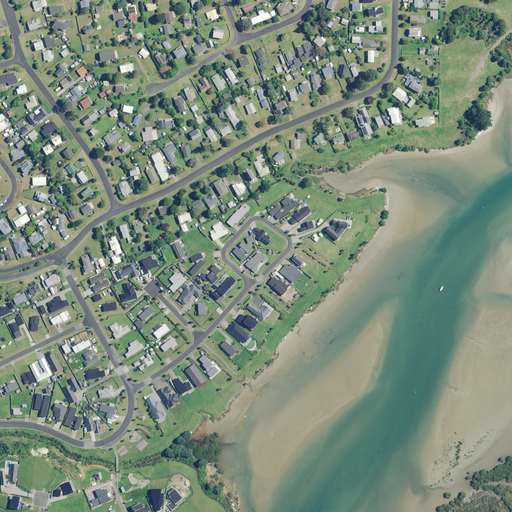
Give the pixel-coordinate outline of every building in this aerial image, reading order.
[(337,2),(332,0),(329,0),(327,8),(334,11),(337,2)] [(418,8),(420,8),(422,8),(423,6),(424,6),(424,3),(423,3),(422,0),(408,0),(408,3),(414,3),(414,7),(418,7),(418,8)] [(42,8),(41,6),(39,1),(32,3),(34,7),(36,12),(38,11),(37,9),(42,8)] [(287,4),(287,2),(281,5),(281,6),(277,7),(280,16),(289,12),(289,11),(293,9),(290,3),(287,4)] [(127,12),(129,12),(129,15),(128,15),(129,20),(130,19),(131,22),(137,21),(135,15),(137,15),(135,5),(131,6),(130,4),(127,4),(127,7),(126,7),(127,12)] [(255,7),(253,4),(241,9),(243,14),(253,10),(253,8),(255,7)] [(384,13),(383,7),(368,10),(369,16),(384,13)] [(219,18),(215,9),(206,13),(208,19),(211,18),(212,20),(219,18)] [(124,15),(123,11),(118,12),(119,13),(113,14),(114,21),(123,19),(123,16),(124,15)] [(176,17),(175,11),(165,13),(167,24),(174,22),(173,18),(176,17)] [(263,14),(261,11),(258,12),(260,15),(250,19),(253,25),(270,18),(267,12),(263,14)] [(41,27),(39,19),(27,22),(30,31),(41,27)] [(337,23),(332,19),(327,26),(333,30),(337,23)] [(71,21),(65,23),(61,23),(57,20),(51,29),(57,32),(59,28),(61,30),(65,30),(73,26),(71,21)] [(381,21),(376,21),(376,26),(369,26),(369,32),(376,32),(377,31),(382,31),(383,26),(381,26),(381,21)] [(91,32),(90,32),(93,30),(95,28),(90,22),(84,26),(85,28),(83,29),(86,34),(89,32),(90,33),(91,32)] [(421,28),(408,28),(408,37),(415,37),(415,38),(419,38),(419,37),(421,37),(421,28)] [(223,39),(224,30),(220,30),(214,29),(213,37),(223,39)] [(50,39),(49,36),(44,38),(47,48),(55,46),(56,46),(61,45),(59,39),(54,40),(54,38),(50,39)] [(321,38),(318,36),(313,41),(316,44),(315,44),(319,48),(327,41),(323,37),(321,38)] [(171,47),(167,40),(162,43),(166,50),(171,47)] [(207,48),(202,40),(199,42),(200,44),(193,48),(196,54),(207,48)] [(44,49),(42,41),(34,44),(36,51),(44,49)] [(380,42),(363,41),(361,41),(360,49),(363,49),(363,47),(379,47),(380,42)] [(303,63),(307,61),(306,60),(317,56),(315,50),(313,50),(310,42),(303,45),(306,53),(304,54),(305,56),(301,58),(303,63)] [(187,54),(182,46),(173,52),(177,59),(181,57),(181,58),(187,54)] [(428,55),(440,56),(440,47),(434,47),(434,49),(428,49),(428,55)] [(139,53),(143,56),(142,57),(146,59),(147,58),(150,54),(143,48),(139,53)] [(265,55),(262,49),(254,53),(258,59),(261,65),(267,62),(263,56),(265,55)] [(52,55),(51,50),(42,52),(44,61),(47,60),(48,62),(53,61),(52,59),(54,58),(53,55),(52,55)] [(115,52),(114,50),(99,53),(101,62),(118,58),(117,51),(115,52)] [(378,57),(378,51),(368,51),(368,62),(374,62),(374,57),(378,57)] [(285,54),(289,64),(289,65),(290,66),(292,70),(302,66),(299,58),(293,61),(289,52),(285,54)] [(166,62),(161,53),(155,56),(160,66),(166,62)] [(250,65),(246,56),(238,59),(242,68),(250,65)] [(67,66),(64,63),(62,64),(61,64),(57,67),(59,69),(55,73),(59,77),(67,70),(65,68),(67,66)] [(134,70),(133,63),(120,66),(121,73),(130,71),(130,73),(132,73),(132,71),(134,70)] [(347,65),(341,64),(339,75),(342,75),(341,78),(345,78),(347,65)] [(87,72),(83,66),(77,71),(81,77),(87,72)] [(334,74),(331,66),(322,69),(326,80),(332,78),(331,75),(334,74)] [(361,75),(358,66),(351,69),(354,77),(361,75)] [(238,81),(230,68),(225,71),(233,84),(238,81)] [(14,76),(13,73),(0,76),(0,85),(8,83),(9,86),(18,83),(16,75),(14,76)] [(321,87),(316,73),(310,75),(313,83),(312,84),(314,91),(318,90),(317,88),(321,87)] [(221,80),(217,74),(211,77),(219,91),(225,88),(223,84),(226,83),(223,79),(221,80)] [(73,82),(68,75),(59,82),(64,89),(73,82)] [(418,80),(410,75),(407,80),(406,79),(404,83),(405,84),(404,84),(419,93),(422,87),(422,86),(416,83),(418,80)] [(211,88),(205,77),(200,80),(203,86),(199,88),(202,93),(211,88)] [(299,94),(303,92),(304,93),(306,92),(306,91),(310,90),(308,83),(297,87),(299,94)] [(27,92),(25,84),(19,87),(20,89),(15,90),(16,95),(27,92)] [(82,95),(76,87),(71,91),(74,95),(71,98),(73,102),(82,95)] [(189,90),(188,88),(184,89),(185,92),(182,93),(185,98),(187,97),(188,100),(196,97),(192,88),(189,90)] [(407,94),(400,88),(398,91),(396,89),(392,94),(402,102),(407,94)] [(298,97),(297,97),(295,89),(288,91),(289,95),(290,94),(292,101),(294,101),(294,102),(299,101),(298,97)] [(263,90),(257,92),(261,101),(266,99),(263,90)] [(233,95),(230,91),(223,95),(225,100),(233,95)] [(243,100),(240,95),(235,98),(237,104),(243,100)] [(38,105),(34,96),(29,98),(31,102),(26,104),(28,109),(38,105)] [(91,100),(89,97),(80,103),(84,109),(93,103),(91,100)] [(178,106),(180,113),(189,110),(188,109),(185,110),(183,104),(184,103),(182,97),(174,99),(176,106),(178,106)] [(416,101),(412,99),(407,105),(411,108),(416,101)] [(267,100),(261,102),(263,108),(269,106),(267,100)] [(286,107),(284,101),(275,105),(279,115),(285,113),(283,108),(286,107)] [(256,112),(252,103),(245,106),(249,115),(256,112)] [(133,107),(124,105),(123,111),(132,114),(133,107)] [(152,111),(144,107),(141,113),(145,115),(143,118),(147,120),(152,111)] [(236,111),(234,112),(231,107),(224,110),(229,119),(236,130),(242,127),(239,123),(240,122),(238,118),(237,119),(235,115),(236,115),(235,114),(237,113),(236,111)] [(392,124),(394,123),(394,126),(401,125),(401,122),(400,119),(402,119),(401,115),(399,115),(398,108),(396,107),(388,108),(390,118),(391,118),(392,124)] [(116,114),(118,113),(115,109),(109,113),(112,117),(114,116),(115,118),(118,116),(116,114)] [(97,116),(99,114),(96,110),(94,112),(88,116),(92,122),(99,118),(97,116)] [(390,124),(384,114),(381,116),(387,126),(390,124)] [(142,118),(136,115),(132,124),(138,126),(142,118)] [(384,127),(380,116),(375,118),(379,129),(384,127)] [(435,123),(434,116),(430,117),(430,116),(422,118),(422,119),(415,120),(416,125),(418,125),(418,127),(432,125),(432,124),(435,123)] [(176,120),(172,121),(172,118),(161,120),(161,121),(158,122),(159,130),(177,127),(176,120)] [(26,124),(23,119),(16,124),(19,129),(26,124)] [(118,124),(121,129),(127,125),(123,121),(118,124)] [(372,131),(369,122),(362,125),(365,134),(372,131)] [(217,139),(209,125),(204,129),(212,142),(217,139)] [(231,132),(228,126),(220,131),(223,137),(231,132)] [(200,132),(198,129),(189,134),(193,140),(201,136),(199,132),(200,132)] [(38,135),(34,130),(28,135),(33,142),(37,139),(36,137),(38,135)] [(359,138),(356,131),(347,134),(350,142),(359,138)] [(110,136),(109,134),(104,138),(108,145),(121,137),(119,132),(113,136),(112,134),(110,136)] [(344,139),(342,132),(332,136),(335,145),(339,143),(339,142),(344,139)] [(326,141),(321,134),(314,139),(318,145),(320,143),(321,144),(326,141)] [(53,151),(52,148),(62,142),(58,135),(51,140),(52,141),(45,146),(42,147),(46,155),(53,151)] [(25,144),(22,140),(16,145),(19,148),(25,144)] [(127,142),(125,143),(119,147),(123,154),(130,149),(129,148),(130,147),(127,142)] [(177,150),(173,144),(163,149),(171,165),(178,161),(175,157),(174,157),(172,153),(177,150)] [(191,152),(189,144),(180,147),(182,151),(183,151),(185,158),(191,156),(190,152),(191,152)] [(74,154),(69,148),(63,152),(67,158),(74,154)] [(25,156),(23,150),(11,154),(13,161),(17,160),(17,159),(25,156)] [(163,160),(159,152),(151,156),(155,164),(154,165),(162,181),(169,178),(167,173),(164,166),(165,166),(162,160),(163,160)] [(285,156),(280,152),(273,159),(275,161),(274,162),(276,164),(285,156)] [(265,160),(262,154),(256,157),(257,161),(254,163),(261,177),(270,173),(267,167),(262,169),(260,163),(265,160)] [(31,165),(28,161),(19,167),(24,173),(22,174),(24,177),(29,174),(27,171),(31,168),(30,166),(31,165)] [(76,170),(71,164),(66,168),(71,174),(76,170)] [(140,174),(138,167),(135,168),(136,170),(130,172),(131,176),(134,176),(135,180),(139,179),(137,174),(140,174)] [(159,180),(153,167),(146,170),(153,183),(159,180)] [(256,180),(251,170),(244,173),(250,183),(256,180)] [(88,180),(82,171),(75,175),(82,184),(88,180)] [(46,185),(46,177),(33,178),(33,186),(46,185)] [(222,183),(220,179),(213,183),(221,197),(230,191),(224,182),(222,183)] [(124,187),(123,183),(119,184),(123,195),(132,192),(132,189),(130,190),(128,185),(124,187)] [(243,183),(240,185),(239,185),(239,184),(237,185),(236,184),(233,186),(239,196),(242,195),(244,194),(245,193),(246,188),(243,183)] [(67,191),(65,185),(59,187),(62,194),(67,191)] [(93,193),(89,188),(82,193),(86,199),(92,194),(93,193)] [(48,195),(37,191),(34,199),(46,202),(48,195)] [(210,200),(207,196),(204,198),(210,210),(214,208),(213,205),(218,202),(215,197),(210,200)] [(300,201),(298,202),(296,200),(294,202),(291,198),(290,199),(288,197),(281,202),(285,207),(281,210),(278,205),(276,207),(269,212),(272,217),(274,215),(278,220),(298,205),(299,207),(303,204),(300,201)] [(200,199),(190,205),(194,212),(204,206),(200,199)] [(93,210),(89,203),(84,207),(84,205),(80,208),(85,215),(93,210)] [(249,209),(244,204),(239,210),(238,210),(227,222),(232,227),(235,223),(236,224),(249,209)] [(35,212),(31,205),(26,207),(31,214),(35,212)] [(171,212),(169,205),(159,209),(161,216),(171,212)] [(27,212),(24,206),(19,208),(22,214),(27,212)] [(78,217),(73,210),(69,213),(73,220),(78,217)] [(156,222),(153,213),(147,216),(150,224),(156,222)] [(191,219),(189,213),(178,217),(180,224),(183,223),(183,222),(191,219)] [(30,220),(26,214),(18,219),(17,216),(12,219),(17,228),(30,220)] [(66,217),(59,217),(59,219),(56,219),(56,224),(59,224),(59,229),(65,230),(65,223),(66,217)] [(12,230),(3,218),(0,220),(0,228),(5,235),(12,230)] [(347,228),(348,222),(333,219),(332,224),(338,225),(338,226),(334,230),(328,225),(324,230),(336,240),(347,228)] [(143,231),(140,222),(133,224),(136,233),(143,231)] [(224,230),(220,223),(213,227),(214,229),(210,232),(211,235),(214,241),(228,233),(226,229),(224,230)] [(130,237),(126,224),(120,226),(121,231),(122,231),(124,239),(130,237)] [(39,236),(37,233),(29,239),(33,245),(43,239),(41,235),(39,236)] [(120,248),(118,241),(117,242),(114,233),(110,235),(112,240),(109,242),(112,251),(114,250),(116,255),(122,253),(120,248)] [(23,242),(22,238),(13,242),(18,254),(20,253),(22,258),(27,255),(25,250),(29,249),(26,241),(23,242)] [(172,244),(178,258),(185,254),(179,240),(172,244)] [(252,251),(243,242),(239,245),(241,247),(239,249),(237,247),(233,251),(242,261),(246,256),(244,254),(246,252),(248,254),(252,251)] [(14,258),(10,247),(4,249),(9,260),(14,258)] [(258,251),(245,263),(255,273),(259,269),(257,268),(258,266),(257,266),(258,264),(262,260),(263,261),(268,257),(265,253),(264,254),(263,252),(261,253),(258,251)] [(291,259),(300,265),(304,259),(297,254),(296,256),(294,255),(291,259)] [(84,266),(85,269),(82,270),(84,275),(86,275),(90,273),(89,271),(93,270),(88,255),(81,257),(84,266)] [(153,261),(152,257),(142,261),(144,266),(142,267),(145,275),(150,273),(149,270),(159,265),(156,260),(153,261)] [(221,269),(214,263),(209,267),(212,270),(207,275),(203,271),(199,275),(205,281),(208,278),(209,280),(210,279),(211,280),(221,269)] [(139,275),(134,264),(128,266),(129,268),(122,271),(121,270),(116,272),(120,279),(132,273),(134,278),(139,275)] [(301,273),(291,264),(289,267),(286,264),(279,272),(293,283),(301,273)] [(106,277),(103,271),(89,278),(92,284),(96,282),(97,284),(92,286),(95,292),(110,284),(107,279),(103,281),(102,279),(106,277)] [(186,280),(177,271),(169,279),(172,282),(168,287),(174,293),(186,280)] [(58,282),(55,274),(49,277),(50,278),(42,282),(45,288),(58,282)] [(236,281),(230,277),(217,291),(222,296),(236,281)] [(131,286),(130,283),(124,284),(126,293),(120,295),(123,303),(138,299),(134,285),(131,286)] [(198,297),(203,292),(193,283),(190,286),(188,284),(184,289),(185,290),(182,293),(183,294),(177,299),(180,302),(181,301),(184,304),(187,301),(186,300),(194,293),(198,297)] [(41,291),(38,284),(28,288),(32,295),(41,291)] [(211,293),(218,299),(220,296),(214,290),(211,293)] [(27,300),(25,294),(13,299),(16,305),(27,300)] [(102,299),(100,294),(93,297),(96,302),(102,299)] [(62,302),(60,296),(56,297),(56,299),(48,303),(52,313),(69,305),(67,300),(62,302)] [(117,310),(116,302),(103,304),(104,312),(117,310)] [(198,302),(199,314),(206,314),(205,302),(198,302)] [(260,309),(250,302),(246,307),(263,319),(270,309),(264,304),(260,309)] [(0,308),(0,316),(10,311),(7,305),(4,306),(3,305),(0,306),(1,308),(0,308)] [(155,311),(150,306),(139,316),(144,321),(155,311)] [(246,318),(242,314),(237,320),(241,324),(243,322),(249,328),(253,331),(257,326),(256,325),(258,322),(249,315),(246,318)] [(134,322),(138,328),(144,324),(139,318),(134,322)] [(251,336),(234,321),(227,328),(242,342),(243,341),(245,343),(251,336)] [(22,336),(16,322),(10,325),(16,339),(22,336)] [(119,327),(116,323),(110,327),(114,333),(113,334),(116,339),(130,331),(127,325),(122,328),(120,325),(119,327)] [(169,330),(164,324),(153,333),(158,339),(169,330)] [(176,342),(172,338),(161,347),(165,352),(176,342)] [(73,346),(76,352),(91,344),(88,339),(84,341),(84,340),(73,346)] [(140,345),(136,340),(130,344),(131,346),(128,348),(129,351),(124,354),(127,358),(144,348),(142,344),(140,345)] [(231,347),(225,341),(221,345),(231,356),(237,351),(239,352),(242,350),(235,343),(231,347)] [(152,359),(148,353),(145,355),(147,358),(146,358),(144,355),(140,358),(144,363),(139,366),(141,370),(145,368),(143,366),(145,365),(146,366),(150,364),(148,362),(152,359)] [(212,365),(204,355),(200,359),(203,363),(202,364),(207,370),(212,365)] [(172,362),(168,357),(164,360),(168,365),(172,362)] [(52,375),(44,358),(39,360),(42,368),(43,367),(45,372),(40,375),(34,363),(30,365),(37,382),(52,375)] [(184,369),(197,386),(205,380),(193,363),(184,369)] [(219,371),(215,367),(207,373),(211,378),(219,371)] [(102,371),(102,368),(87,370),(88,374),(87,374),(88,380),(106,376),(105,370),(102,371)] [(24,379),(26,384),(30,382),(31,384),(36,381),(31,370),(26,372),(28,377),(24,379)] [(183,385),(179,378),(173,381),(182,395),(187,391),(188,392),(193,389),(188,382),(183,385)] [(4,387),(7,392),(18,387),(15,381),(4,387)] [(112,389),(112,386),(107,386),(107,390),(99,390),(100,398),(114,397),(114,389),(112,389)] [(172,392),(168,386),(164,389),(163,388),(158,391),(168,406),(169,405),(170,407),(180,401),(175,393),(170,397),(168,394),(172,392)] [(156,403),(152,396),(146,400),(157,420),(163,417),(162,414),(165,413),(159,401),(156,403)] [(55,419),(62,422),(67,407),(56,402),(53,410),(55,411),(55,412),(56,413),(55,415),(57,416),(55,419)] [(101,403),(99,410),(107,412),(106,417),(111,418),(112,414),(115,414),(116,407),(114,407),(115,403),(110,402),(109,405),(101,403)] [(77,409),(71,407),(64,425),(70,427),(77,409)] [(83,418),(79,416),(74,428),(78,430),(83,418)] [(148,444),(143,439),(135,447),(141,452),(148,444)] [(33,469),(29,468),(25,481),(35,484),(37,479),(35,479),(37,473),(33,471),(33,469)]
